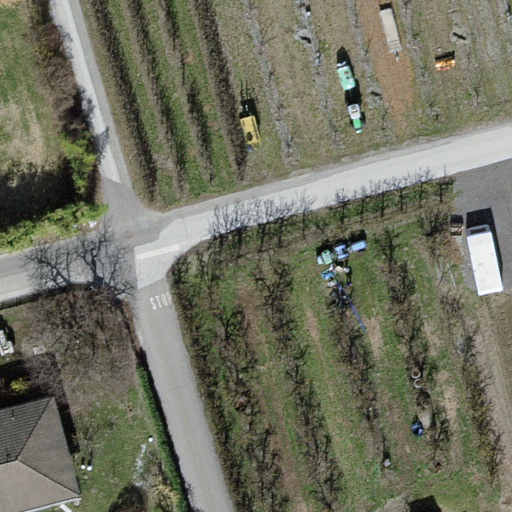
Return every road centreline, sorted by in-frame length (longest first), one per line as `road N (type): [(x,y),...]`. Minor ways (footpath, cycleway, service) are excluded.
road 1 (unclassified): [(135,235),(511,137)]
road 2 (residential): [(135,235),(214,511)]
road 3 (residential): [(63,0),(135,235)]
road 4 (unclassified): [(0,270),(135,235)]
